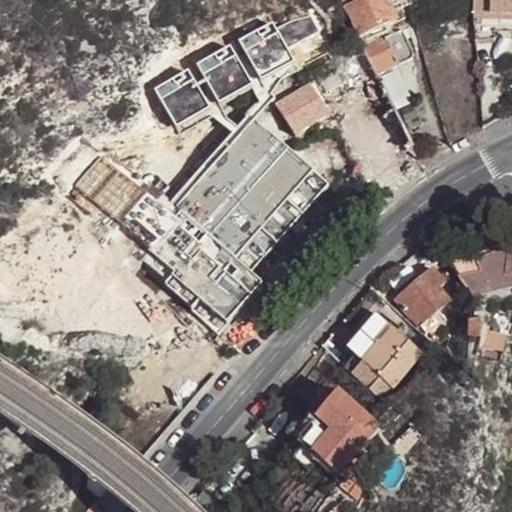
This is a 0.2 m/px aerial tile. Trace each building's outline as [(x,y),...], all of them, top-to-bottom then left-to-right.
[(355,0),(343,6),(356,37),(394,21),(384,0),(355,0)] [(511,0),(469,0),(469,19),(472,39),(490,38),(490,31),(490,15),(511,15),(511,0)] [(511,15),(490,15),(490,31),(511,31),(511,15)] [(275,24),(270,26),(284,52),(297,45),(299,48),(305,45),(303,41),(316,35),(307,17),(288,21),(277,28),(275,24)] [(404,25),(398,28),(402,37),(409,34),(404,25)] [(361,45),(373,71),(410,53),(402,37),(398,28),(361,45)] [(357,162),(366,179),(411,158),(407,150),(410,148),(391,109),(376,78),(373,71),(361,45),(359,43),(354,46),(336,66),(334,72),(316,81),(344,135),(356,129),(357,133),(344,140),(357,162)] [(376,78),(391,109),(409,101),(393,69),(376,78)] [(273,107),(291,138),(327,117),(308,84),(279,100),(277,97),(263,104),(267,111),(273,107)] [(255,112),(192,177),(186,171),(167,191),(252,272),(333,188),(255,112)] [(357,162),(344,140),(328,149),(340,171),(357,162)] [(411,158),(366,179),(379,200),(420,172),(413,157),(411,158)] [(460,258),(442,258),(469,300),(511,289),(511,244),(464,261),(460,258)] [(430,270),(391,302),(415,330),(447,303),(436,290),(442,284),(430,270)] [(478,344),(480,329),(480,324),(465,325),(465,341),(478,344)] [(350,373),(379,399),(417,356),(384,327),(365,348),(369,352),(350,373)] [(480,329),(478,344),(494,346),(497,332),(480,329)] [(478,344),(477,358),(491,362),(494,346),(478,344)] [(342,367),(350,373),(369,352),(365,348),(362,345),(342,367)] [(335,393),(294,441),(299,446),(316,460),(336,477),(377,428),(335,393)] [(316,460),(299,446),(289,459),(305,472),(316,460)] [(197,490),(187,499),(200,511),(202,511),(212,503),(197,490)]
